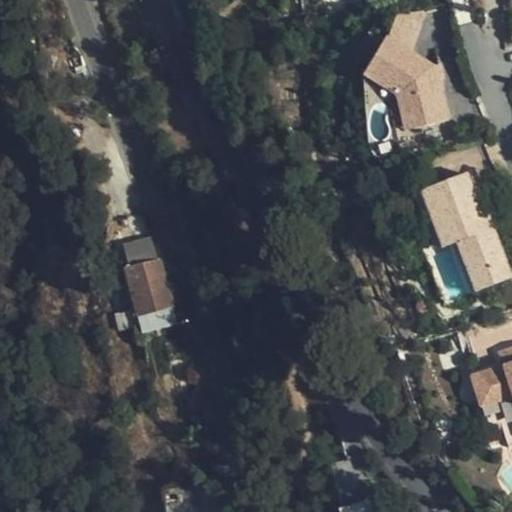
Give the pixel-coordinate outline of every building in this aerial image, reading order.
[(434,86),(429,71),(378,44),(363,73),(371,78),(366,87),(386,98),(393,118),(404,116),(409,136),(444,125),(434,86)] [(435,69),(429,71),(434,86),(440,84),(435,69)] [(371,78),(363,73),(358,82),(366,87),(371,78)] [(404,116),(393,118),(398,139),(409,136),(404,116)] [(464,177),(418,194),(432,233),(450,226),(469,279),(503,266),(480,205),(475,207),(464,177)] [(432,233),(418,194),(408,197),(428,252),(453,243),(471,293),(508,279),(503,266),(469,279),(450,226),(432,233)] [(169,294),(159,259),(123,268),(137,318),(174,307),(169,294)] [(511,345),(494,351),(500,369),(511,365),(511,345)] [(511,365),(500,369),(469,378),(477,409),(510,400),(511,406),(511,365)] [(369,453),(333,462),(340,487),(376,478),(369,453)] [(338,508),(339,511),(388,511),(382,493),(338,508)]
